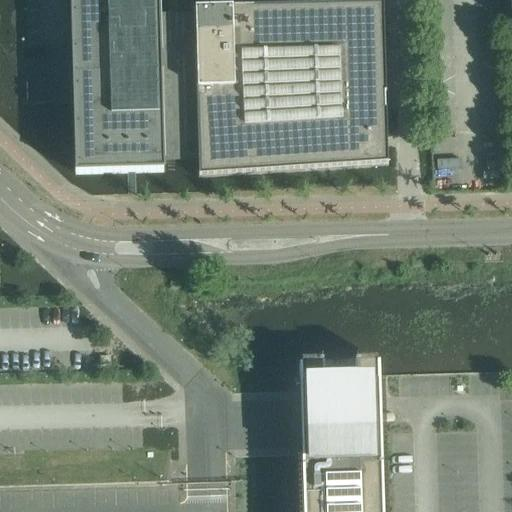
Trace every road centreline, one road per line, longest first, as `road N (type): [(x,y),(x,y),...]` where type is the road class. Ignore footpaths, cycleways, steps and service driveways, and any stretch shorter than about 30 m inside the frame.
road 1 (unclassified): [(105,248),(119,261),(273,258),(362,236)]
road 2 (unclassified): [(362,236),(119,235),(105,248)]
road 3 (unclassified): [(362,236),(511,232)]
road 4 (unclassified): [(0,190),(52,232),(105,248)]
